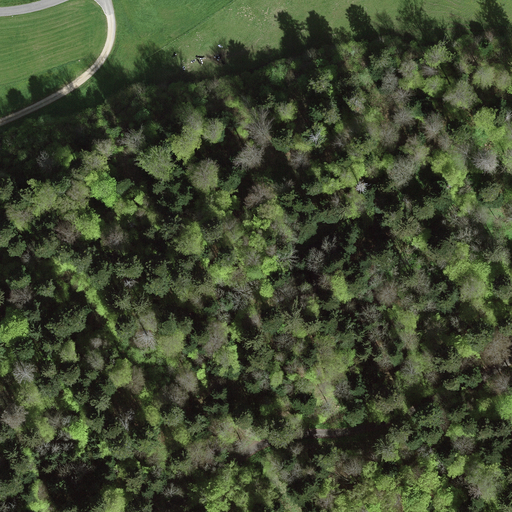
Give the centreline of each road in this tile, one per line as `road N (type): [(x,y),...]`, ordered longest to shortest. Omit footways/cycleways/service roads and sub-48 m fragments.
road 1 (unclassified): [(154,511),(195,495),(261,443),(399,419),(511,359)]
road 2 (motorway): [(117,511),(0,298)]
road 3 (track): [(105,0),(114,40),(101,66),(65,95),(0,126)]
